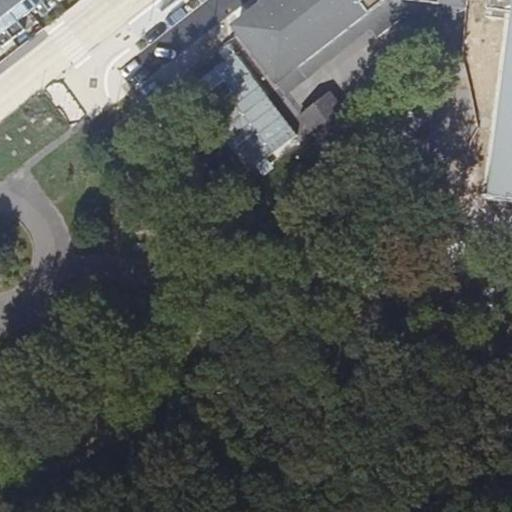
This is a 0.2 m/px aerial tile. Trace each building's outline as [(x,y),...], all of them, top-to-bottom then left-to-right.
[(30,13),(19,0),(0,0),(0,23),(12,39),(23,30),(18,22),(30,13)] [(60,2),(58,0),(19,0),(30,13),(42,4),(48,11),(60,2)] [(467,9),(468,0),(264,0),(237,22),(237,34),(273,79),(288,67),(299,68),(363,21),(370,31),(377,38),(400,21),(402,14),(404,0),(467,9)] [(511,0),(486,0),(485,16),(509,19),(487,194),(511,197),(511,0)] [(273,79),(286,95),(370,31),(363,21),(299,68),(288,67),(273,79)] [(0,48),(12,39),(0,23),(0,48)] [(302,115),(347,172),(378,150),(332,93),(302,115)]
